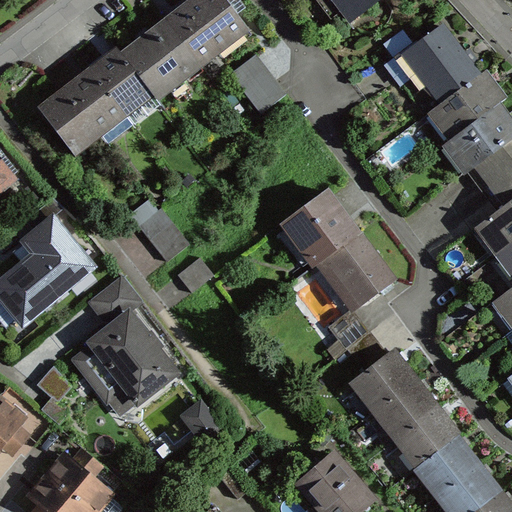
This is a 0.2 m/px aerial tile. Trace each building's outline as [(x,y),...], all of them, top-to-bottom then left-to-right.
[(166,20),(167,21),(199,63),(217,49),(214,45),(243,23),(225,0),(194,0),(177,13),(176,12),(166,20)] [(378,0),(317,0),(332,18),(344,9),(351,20),(378,0)] [(199,63),(167,21),(150,34),(149,31),(139,39),(140,41),(123,55),(150,89),(158,99),(201,66),(199,63)] [(480,74),(442,25),(419,43),(417,40),(394,57),(397,62),(424,88),(429,84),(443,102),(480,74)] [(118,48),(91,69),(123,110),(150,89),(123,55),(118,48)] [(258,57),(234,75),(263,112),(287,94),(258,57)] [(123,110),(91,69),(66,88),(97,129),(109,144),(134,124),(123,110)] [(492,88),(481,73),(480,74),(443,102),(435,108),(456,136),(500,103),(507,98),(497,85),(492,88)] [(97,129),(66,88),(40,109),(71,149),(97,129)] [(501,146),(511,138),(511,127),(506,119),(510,116),(500,103),(456,136),(443,145),(448,152),(454,147),(470,169),(501,146)] [(498,211),(511,200),(511,160),(501,146),(470,169),(468,171),(498,211)] [(0,158),(0,190),(15,178),(0,158)] [(326,259),(358,235),(350,224),(346,226),(333,210),(337,207),(325,191),(284,222),(317,265),(326,259)] [(149,199),(127,217),(137,229),(140,226),(159,210),(149,199)] [(497,256),(511,244),(511,200),(498,211),(481,223),(501,250),(496,254),(497,256)] [(36,231),(53,217),(56,214),(47,203),(26,220),(36,231)] [(159,210),(140,226),(150,239),(173,221),(162,208),(159,210)] [(36,231),(24,241),(37,256),(24,267),(22,264),(13,272),(15,274),(0,286),(0,292),(24,321),(90,266),(65,237),(68,235),(53,217),(36,231)] [(173,221),(150,239),(159,250),(182,232),(173,221)] [(182,232),(159,250),(168,262),(191,244),(182,232)] [(361,306),(397,279),(362,232),(358,235),(326,259),(361,306)] [(511,264),(511,244),(497,256),(498,257),(503,253),(511,264)] [(201,257),(178,274),(193,293),(215,276),(201,257)] [(122,276),(91,300),(112,327),(113,326),(116,330),(132,317),(127,312),(141,301),(122,276)] [(511,287),(494,301),(497,305),(501,301),(511,315),(511,287)] [(347,349),(370,331),(352,308),(329,326),(347,350),(347,349)] [(146,335),(132,317),(116,330),(113,326),(112,327),(93,342),(96,345),(77,360),(108,399),(126,385),(138,402),(175,373),(158,350),(161,347),(150,332),(146,335)] [(357,361),(380,343),(371,331),(370,331),(347,349),(357,361)] [(366,373),(389,354),(380,343),(357,361),(366,373)] [(375,410),(415,379),(393,351),(389,354),(366,373),(354,383),(375,410)] [(54,366),(37,384),(59,402),(72,387),(54,366)] [(397,438),(437,407),(415,379),(375,410),(397,438)] [(23,416),(0,397),(0,444),(18,423),(23,416)] [(201,403),(185,416),(204,440),(220,428),(201,403)] [(419,465),(457,437),(459,435),(437,407),(397,438),(419,465)] [(31,433),(18,423),(0,444),(0,446),(12,456),(31,433)] [(438,495),(478,464),(457,437),(419,465),(417,467),(438,495)] [(104,466),(83,448),(74,460),(94,477),(104,466)] [(48,475),(92,511),(96,511),(113,492),(94,477),(74,460),(66,453),(48,475)] [(373,500),(332,454),(300,482),(326,511),(355,511),(358,510),(360,511),(373,500)] [(451,511),(472,511),(499,491),(478,464),(438,495),(451,511)] [(220,476),(238,499),(250,490),(232,467),(220,476)] [(92,511),(48,475),(29,497),(39,505),(47,511),(92,511)] [(511,511),(511,507),(499,491),(472,511),(511,511)]
